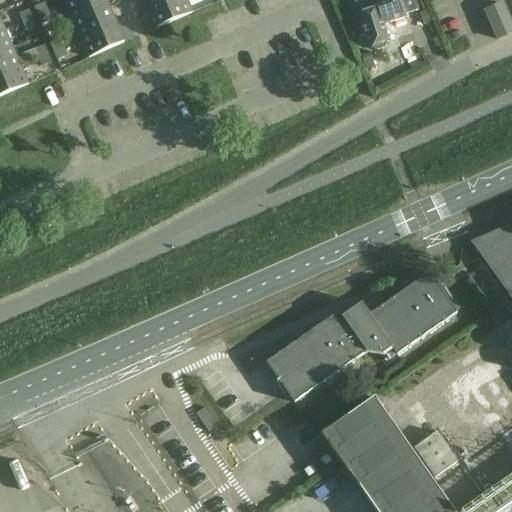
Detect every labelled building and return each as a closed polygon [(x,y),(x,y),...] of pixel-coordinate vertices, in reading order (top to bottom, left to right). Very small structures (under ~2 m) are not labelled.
[(72,23),(108,7),(104,0),(76,0),(64,5),(72,23)] [(144,0),(149,11),(173,0),(144,0)] [(186,0),(173,0),(149,11),(157,29),(193,13),(186,0)] [(417,11),(413,0),(363,0),(354,3),(368,49),(370,49),(376,51),(383,49),(386,44),(388,43),(382,26),(405,18),(404,15),(417,11)] [(511,35),(511,24),(503,3),(483,12),(496,42),(511,35)] [(37,17),(47,13),(44,4),(34,9),(37,17)] [(80,41),(116,25),(108,7),(72,23),(80,41)] [(22,24),(32,20),(28,11),(19,15),(22,24)] [(426,11),(418,15),(424,27),(432,23),(426,11)] [(47,13),(37,17),(41,26),(51,21),(47,13)] [(32,20),(22,24),(26,32),(36,28),(32,20)] [(116,25),(80,41),(88,59),(124,44),(116,25)] [(5,31),(0,32),(0,54),(13,48),(5,31)] [(53,52),(63,48),(59,40),(49,44),(53,52)] [(38,59),(48,55),(44,46),(34,51),(38,59)] [(13,48),(0,54),(0,75),(21,66),(13,48)] [(63,48),(53,52),(57,61),(67,57),(63,48)] [(361,56),(365,70),(374,68),(370,54),(361,56)] [(48,55),(38,59),(42,68),(51,63),(48,55)] [(21,66),(0,75),(0,97),(29,85),(21,66)] [(511,225),(470,243),(511,303),(511,225)] [(294,404),(365,354),(382,356),(391,350),(396,357),(456,315),(428,275),(369,317),(361,305),(342,318),(338,313),(266,364),(294,404)] [(321,436),(339,462),(374,511),(453,511),(374,399),(321,436)] [(205,408),(196,415),(209,433),(218,427),(205,408)] [(457,463),(437,433),(414,449),(435,479),(457,463)]
